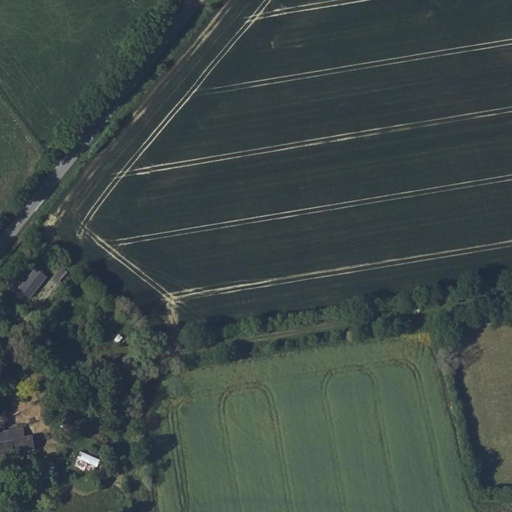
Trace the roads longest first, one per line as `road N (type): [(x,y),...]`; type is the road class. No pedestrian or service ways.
road 1 (track): [(0,302),(86,364),(511,296)]
road 2 (unclassified): [(0,247),(196,0)]
